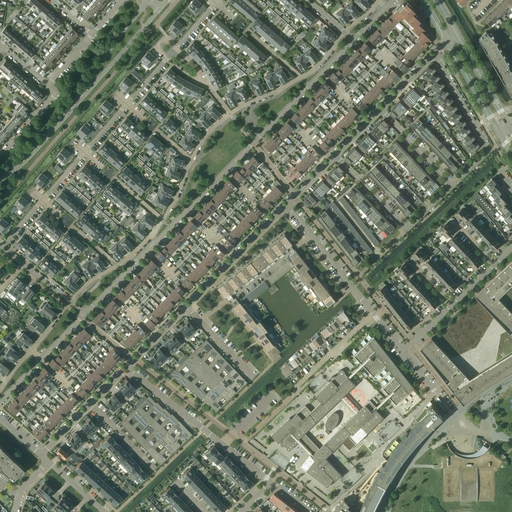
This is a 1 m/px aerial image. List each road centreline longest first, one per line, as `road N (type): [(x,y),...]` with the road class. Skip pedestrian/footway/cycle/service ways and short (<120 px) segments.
road 1 (residential): [(342,31),(301,77),(215,125),(146,240),(69,301)]
road 2 (residential): [(84,313),(351,40)]
road 3 (residential): [(2,245),(165,58)]
road 4 (residential): [(435,53),(489,150),(452,185)]
road 5 (residential): [(184,307),(287,203)]
road 6 (secondary): [(499,110),(435,0)]
